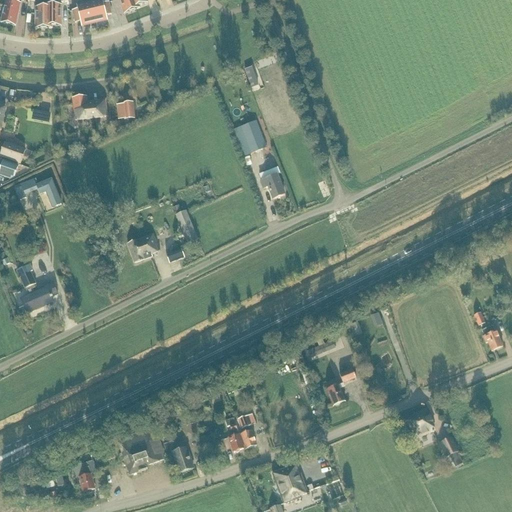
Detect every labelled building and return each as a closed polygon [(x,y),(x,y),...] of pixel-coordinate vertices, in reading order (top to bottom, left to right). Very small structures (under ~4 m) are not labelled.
[(15,27),(20,3),(6,0),(1,24),(15,27)] [(109,3),(103,5),(102,0),(90,3),(95,24),(107,21),(106,17),(111,16),(109,3)] [(118,0),(125,15),(136,10),(132,0),(118,0)] [(140,9),(139,7),(148,4),(146,0),(132,0),(136,10),(140,9)] [(82,27),(95,24),(90,3),(77,6),(78,10),(73,12),(76,24),(81,23),(82,27)] [(48,29),(49,6),(45,6),(45,8),(36,8),(36,29),(48,29)] [(61,27),(61,6),(49,6),(48,29),(52,29),(52,27),(61,27)] [(258,88),(251,70),(275,62),(272,54),(238,65),(247,92),(258,88)] [(76,121),(107,118),(105,101),(87,103),(86,97),(73,99),(76,121)] [(133,104),(123,105),(125,121),(135,120),(133,104)] [(244,158),(267,149),(256,122),(234,130),(244,158)] [(20,164),(25,151),(5,144),(0,157),(20,164)] [(14,178),(18,167),(4,162),(0,173),(0,176),(10,180),(14,178)] [(284,196),(279,182),(277,176),(261,182),(264,190),(269,188),(273,201),(284,196)] [(21,186),(22,188),(25,196),(38,190),(37,187),(36,187),(34,180),(21,186)] [(51,204),(51,205),(52,209),(53,209),(56,208),(56,207),(61,205),(51,181),(37,187),(38,190),(40,195),(46,193),(51,204)] [(16,190),(20,201),(26,199),(25,196),(22,188),(16,190)] [(188,245),(198,241),(186,212),(176,216),(188,245)] [(151,255),(159,252),(153,236),(128,245),(135,265),(152,258),(151,255)] [(185,259),(184,256),(181,250),(166,256),(169,264),(185,259)] [(36,285),(31,273),(33,272),(30,266),(17,272),(25,290),(26,290),(29,297),(21,300),(27,315),(36,311),(35,310),(45,306),(45,307),(53,303),(51,299),(58,296),(53,284),(45,287),(46,289),(35,294),(33,290),(36,289),(34,286),(36,285)] [(478,327),(485,324),(481,314),(474,317),(478,327)] [(492,352),(503,348),(494,327),(483,332),(485,337),(484,338),(486,345),(488,344),(492,352)] [(319,348),(305,354),(307,360),(321,355),(335,349),(332,342),(319,348)] [(343,385),(356,379),(353,371),(340,376),(343,385)] [(302,377),(309,395),(316,392),(310,374),(302,377)] [(233,385),(225,388),(228,394),(236,391),(233,385)] [(409,385),(402,387),(405,395),(412,393),(409,385)] [(345,403),(345,402),(339,386),(327,392),(333,408),(345,403)] [(218,395),(210,398),(212,404),(220,401),(218,395)] [(414,441),(435,431),(432,425),(434,424),(427,410),(405,421),(414,441)] [(252,416),(239,420),(244,434),(241,435),(246,450),(256,447),(251,432),(249,427),(255,425),(252,416)] [(244,450),(239,436),(233,419),(225,422),(227,428),(230,427),(232,433),(231,433),(233,438),(229,439),(234,453),(244,450)] [(147,467),(167,460),(153,425),(118,443),(122,454),(119,455),(120,458),(123,457),(130,476),(148,470),(147,467)] [(167,426),(159,429),(162,440),(171,437),(167,426)] [(458,453),(452,439),(440,444),(447,458),(458,453)] [(164,445),(168,456),(172,455),(179,475),(194,470),(187,449),(180,452),(178,444),(173,442),(164,445)] [(99,454),(94,456),(96,463),(102,461),(99,454)] [(95,490),(91,475),(97,474),(93,462),(81,465),(85,477),(79,478),(84,494),(95,490)] [(300,497),(307,495),(297,466),(272,474),(284,505),(301,499),(300,497)] [(55,477),(59,487),(65,486),(62,475),(55,477)]
